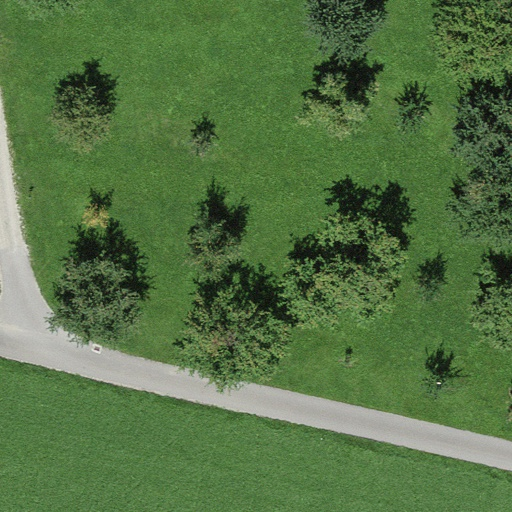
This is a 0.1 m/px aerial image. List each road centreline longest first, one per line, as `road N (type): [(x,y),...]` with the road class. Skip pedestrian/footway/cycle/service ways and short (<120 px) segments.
road 1 (track): [(511,453),(0,334)]
road 2 (track): [(0,149),(29,340)]
